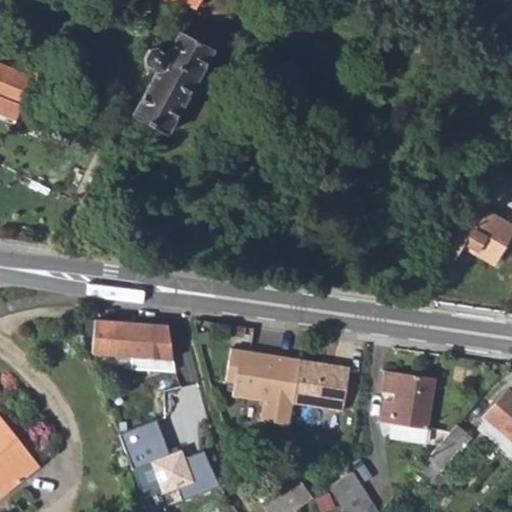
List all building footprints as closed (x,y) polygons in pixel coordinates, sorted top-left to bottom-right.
[(196,0),(176,0),(192,8),(196,0)] [(211,50),(177,30),(164,54),(152,47),(145,49),(141,57),(144,63),(154,69),(129,114),(131,115),(160,132),(163,133),(211,50)] [(31,79),(0,65),(0,95),(19,103),(20,104),(31,79)] [(0,115),(12,120),(19,103),(0,95),(0,115)] [(154,142),(160,132),(131,115),(126,125),(154,142)] [(511,231),(511,226),(465,200),(455,219),(434,254),(449,263),(459,245),(494,264),(511,231)] [(48,233),(46,246),(57,248),(63,236),(48,233)] [(131,368),(173,371),(167,326),(93,321),(91,353),(131,356),(131,368)] [(289,425),(292,405),(299,359),(230,348),(225,381),(233,383),(233,397),(262,402),(258,420),(289,425)] [(292,405),(341,411),(348,367),(299,359),(292,405)] [(381,401),(379,423),(390,424),(427,429),(433,378),(382,370),(379,392),(389,393),(388,402),(381,401)] [(180,386),(171,389),(173,396),(182,394),(180,386)] [(511,441),(511,395),(505,390),(482,417),(484,419),(511,441)] [(0,496),(37,468),(0,419),(0,496)] [(511,456),(511,441),(484,419),(478,428),(511,456)] [(120,433),(130,468),(148,463),(162,495),(176,490),(179,501),(219,486),(203,451),(185,457),(181,449),(168,453),(156,420),(120,433)] [(424,444),(427,429),(390,424),(388,439),(424,444)] [(467,434),(454,424),(429,454),(430,455),(442,465),(467,434)] [(429,480),(442,465),(430,455),(418,470),(429,480)] [(351,472),(329,487),(345,511),(361,511),(372,504),(351,472)] [(300,479),(282,492),(293,511),(298,509),(313,498),(300,479)] [(263,506),(268,511),(292,511),(293,511),(282,492),(263,506)]
